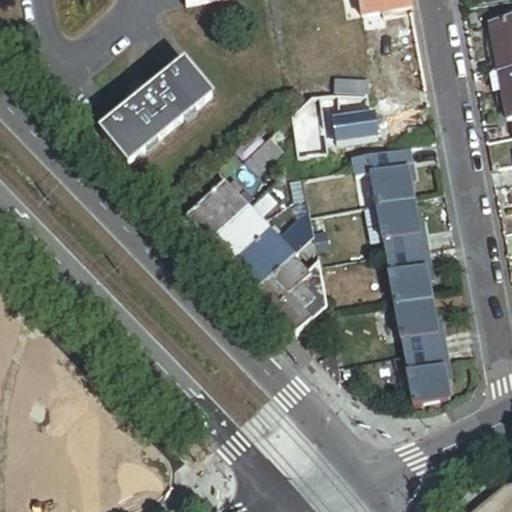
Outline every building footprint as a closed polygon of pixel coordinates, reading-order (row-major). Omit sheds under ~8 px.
[(191,0),(194,14),(235,7),(233,0),(191,0)] [(415,14),(413,0),(363,0),(363,1),(366,21),(415,14)] [(363,1),(349,3),(352,23),(366,21),(363,1)] [(500,47),(503,58),(506,76),(511,74),(511,26),(497,29),(500,47)] [(495,60),(503,58),(500,47),(493,49),(495,60)] [(506,76),(503,58),(495,60),(498,77),(506,76)] [(509,92),(506,76),(498,77),(501,94),(509,92)] [(115,151),(144,181),(219,108),(190,78),(175,93),(158,109),(156,107),(144,119),(146,121),(115,151)] [(340,100),(374,100),(374,86),(341,86),(340,100)] [(158,109),(175,93),(172,91),(163,92),(140,114),(144,119),(156,107),(158,109)] [(511,105),(509,92),(501,94),(504,106),(511,105)] [(298,148),(285,134),(262,156),(275,170),(298,148)] [(416,170),(413,153),(373,161),(377,178),(416,170)] [(275,170),(262,156),(248,170),(261,183),(275,170)] [(261,183),(248,170),(229,189),(242,202),(249,195),(261,183)] [(418,205),(414,186),(419,185),(416,170),(377,178),(383,212),(418,205)] [(229,189),(190,227),(214,252),(253,214),(242,202),(229,189)] [(253,214),(260,207),(249,195),(242,202),(253,214)] [(429,238),(427,223),(421,224),(418,205),(383,212),(390,246),(429,238)] [(253,214),(214,252),(262,301),(262,300),(299,264),(301,263),(279,241),(284,236),(279,231),(274,236),(253,214)] [(432,254),(429,238),(390,246),(393,262),(432,254)] [(436,271),(432,254),(393,262),(396,279),(436,271)] [(315,280),(299,264),(262,300),(302,340),(318,325),(309,315),(320,305),(305,290),(315,280)] [(439,287),(436,271),(396,279),(403,312),(437,305),(434,288),(439,287)] [(448,338),(445,322),(440,323),(437,305),(403,312),(409,345),(448,338)] [(452,355),(448,338),(409,345),(412,362),(452,355)] [(455,371),(452,355),(412,362),(415,379),(455,371)] [(458,386),(455,371),(415,379),(422,413),(456,406),(453,387),(458,386)] [(0,419),(0,420),(5,426),(0,427),(0,460),(3,468),(35,456),(36,457),(42,451),(59,434),(23,397),(0,419)] [(59,434),(42,451),(94,505),(119,480),(67,426),(59,434)] [(481,511),(511,511),(511,491),(503,494),(481,511)]
